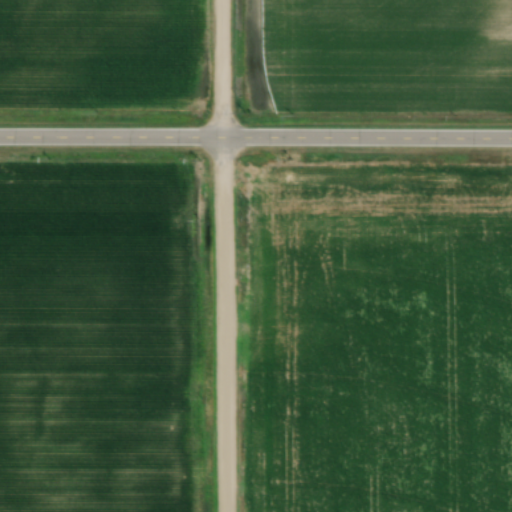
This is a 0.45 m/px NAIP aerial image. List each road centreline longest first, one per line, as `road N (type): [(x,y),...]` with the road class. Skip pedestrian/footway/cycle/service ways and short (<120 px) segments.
road 1 (residential): [(224,511),(221,0)]
road 2 (tertiary): [(511,138),(0,137)]
